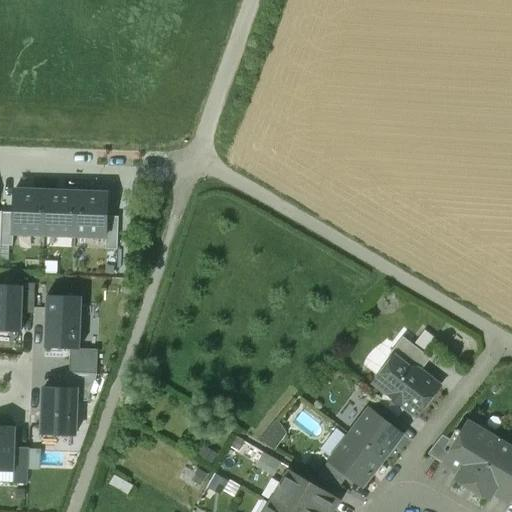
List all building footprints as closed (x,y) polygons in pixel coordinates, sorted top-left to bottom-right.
[(15,191),(14,213),(13,235),(44,236),(45,192),(15,191)] [(76,193),(45,192),(44,236),(75,237),(76,193)] [(107,194),(76,193),(75,237),(106,238),(107,217),(107,194)] [(14,213),(1,213),(0,246),(13,246),(13,235),(14,213)] [(107,217),(106,238),(105,250),(117,250),(119,217),(107,217)] [(23,284),(23,286),(22,308),(34,308),(35,284),(23,284)] [(23,286),(0,285),(0,331),(21,332),(22,308),(23,286)] [(82,297),(46,296),(44,349),(70,349),(80,350),(82,297)] [(416,371),(419,373),(431,359),(403,337),(389,355),(393,358),(394,357),(411,371),(416,371)] [(98,350),(80,350),(70,349),(69,374),(97,375),(98,350)] [(411,371),(394,357),(393,358),(374,384),(386,393),(406,408),(416,417),(440,387),(427,377),(425,377),(419,373),(416,371),(411,371)] [(97,375),(69,374),(67,374),(66,390),(77,390),(76,402),(87,402),(97,375)] [(66,390),(43,389),(41,434),(75,436),(76,402),(77,390),(66,390)] [(378,403),(398,418),(406,408),(386,393),(378,403)] [(376,401),(369,411),(391,428),(398,418),(378,403),(376,401)] [(369,411),(349,436),(382,461),(402,436),(391,428),(369,411)] [(286,434),(276,420),(259,441),(274,452),(286,434)] [(493,493),(509,502),(511,496),(511,448),(468,423),(455,443),(443,464),(460,473),(455,481),(489,500),(493,493)] [(15,428),(0,427),(0,472),(14,473),(15,448),(15,428)] [(363,487),(382,461),(349,436),(329,461),(348,476),(363,487)] [(428,455),(443,464),(455,443),(442,436),(428,455)] [(230,447),(238,452),(243,447),(244,442),(236,437),(230,447)] [(195,455),(213,464),(218,454),(200,444),(195,455)] [(15,448),(14,473),(13,484),(28,484),(28,470),(29,450),(29,448),(15,448)] [(41,450),(29,450),(28,470),(40,470),(40,466),(41,455),(41,450)] [(281,464),(262,454),(255,466),(274,477),(281,464)] [(348,476),(329,461),(318,476),(339,488),(348,476)] [(191,481),(200,486),(207,474),(198,469),(191,481)] [(288,473),(270,504),(284,511),(330,511),(337,501),(288,473)] [(207,487),(220,494),(227,481),(214,474),(207,487)]
